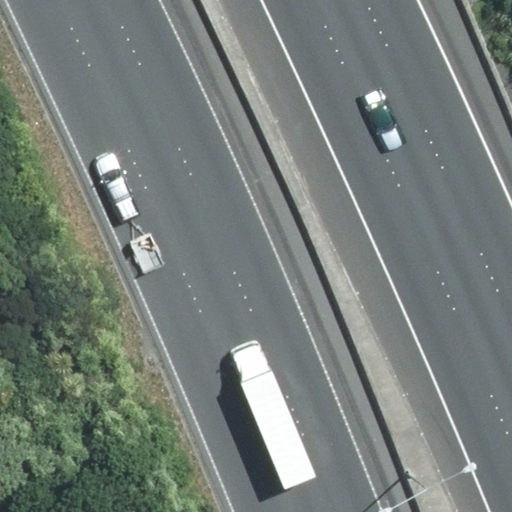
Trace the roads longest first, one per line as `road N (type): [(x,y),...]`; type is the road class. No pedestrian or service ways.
road 1 (motorway): [(307,511),(207,272),(76,0)]
road 2 (motorway): [(318,0),(470,304),(511,419)]
